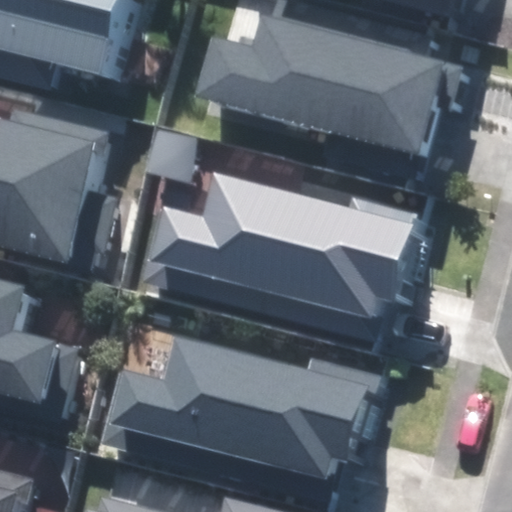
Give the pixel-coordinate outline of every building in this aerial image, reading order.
[(0,0),(0,55),(135,90),(158,0),(0,0)] [(470,1),(484,4),(485,0),(380,0),(465,22),(470,1)] [(432,159),(447,163),(452,141),(459,114),(468,116),(479,71),(463,67),(463,71),(437,65),(443,42),(296,6),(282,62),(241,52),(226,112),(326,136),(322,152),(428,178),(432,159)] [(0,246),(107,273),(113,250),(122,252),(133,205),(110,199),(126,136),(34,113),(22,160),(0,154),(0,246)] [(154,283),(392,343),(399,315),(402,304),(421,309),(440,236),(421,231),(425,217),(368,202),(364,217),(241,186),(231,228),(195,219),(195,221),(172,215),(154,283)] [(0,397),(76,418),(92,359),(37,344),(50,298),(0,284),(0,397)] [(115,444),(352,504),(358,484),(362,465),(381,470),(400,397),(381,392),(385,378),(328,363),(324,378),(202,347),(191,389),(156,380),(155,382),(132,376),(115,444)] [(0,511),(41,511),(48,485),(0,473),(0,511)] [(107,511),(271,511),(241,504),(238,511),(161,511),(111,500),(107,511)]
